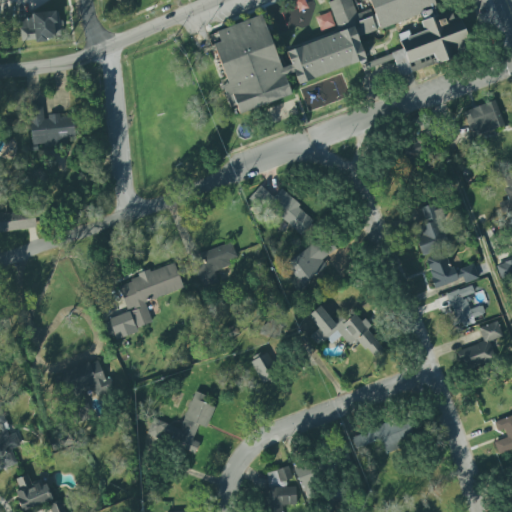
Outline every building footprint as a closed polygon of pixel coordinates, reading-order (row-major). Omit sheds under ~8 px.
[(327,3),(334,0),(349,0),(355,15),(369,10),(371,15),(374,14),(368,0),(362,0),(359,1),(358,0),(433,0),(436,7),(379,29),(378,26),(374,27),(376,31),(357,38),(365,59),(349,65),(349,64),(297,84),(292,71),(283,75),(290,94),(239,113),(235,104),(230,106),(223,88),(207,94),(194,60),(207,55),(210,64),(215,62),(216,66),(215,67),(222,85),(226,83),(211,44),(219,41),(215,32),(260,14),(280,68),(290,64),(285,52),(338,31),(327,3)] [(307,9),(304,0),(292,0),(290,1),(292,12),(307,9)] [(21,41),(35,40),(59,39),(57,12),(19,15),(21,41)] [(472,137),(504,126),(495,100),(463,112),(472,137)] [(27,107),(35,106),(41,106),(43,119),(47,119),(46,115),(59,113),(59,117),(71,116),(74,138),(65,139),(66,146),(43,148),(43,144),(31,145),(27,107)] [(406,162),(411,178),(425,174),(418,154),(427,151),(423,140),(393,150),(398,165),(406,162)] [(29,146),(30,153),(37,152),(36,145),(29,146)] [(503,216),(511,212),(511,177),(502,182),(509,200),(499,204),(503,216)] [(281,190),(273,198),(260,186),(252,195),(299,237),(314,220),(281,190)] [(434,288),(463,280),(464,283),(478,279),(474,265),(452,271),(444,244),(449,242),(440,209),(435,210),(434,205),(418,209),(424,233),(416,235),(422,258),(425,257),(434,288)] [(0,232),(36,228),(33,210),(0,214),(0,232)] [(190,256),(199,287),(218,282),(214,271),(230,266),(228,260),(236,258),(232,243),(190,256)] [(511,260),(496,264),(501,282),(511,278),(511,260)] [(183,290),(175,264),(116,284),(126,312),(106,319),(112,339),(153,326),(145,302),(183,290)] [(445,294),(458,289),(462,300),(465,299),(469,310),(478,306),(481,314),(471,319),(473,324),(463,328),(461,322),(453,325),(450,316),(453,315),(445,294)] [(307,316),(319,306),(331,322),(339,315),(345,322),(354,314),(360,322),(364,319),(370,326),(366,329),(367,330),(384,351),(374,359),(366,349),(364,351),(355,340),(348,346),(340,336),(330,344),(326,338),(317,345),(309,336),(318,329),(307,316)] [(259,328),(266,340),(282,331),(275,319),(259,328)] [(456,352),(463,369),(495,358),(492,349),(503,345),(495,322),(478,328),(483,342),(456,352)] [(248,361),(261,384),(278,374),(266,351),(248,361)] [(114,390),(109,378),(104,380),(97,360),(53,376),(60,396),(91,385),(95,396),(114,390)] [(180,429),(152,419),(146,436),(160,441),(160,442),(195,455),(199,442),(193,440),(198,425),(207,428),(215,407),(202,402),(205,396),(194,392),(180,429)] [(511,450),(511,415),(496,421),(503,439),(493,442),(498,455),(511,450)] [(351,436),(356,449),(380,441),(384,453),(416,441),(407,416),(351,436)] [(305,501),(324,494),(313,462),(294,468),(305,501)] [(295,487),(289,487),(289,470),(266,470),(266,505),(296,505),(295,487)] [(31,483),(27,475),(15,480),(20,491),(15,493),(22,511),(51,500),(43,479),(31,483)]
